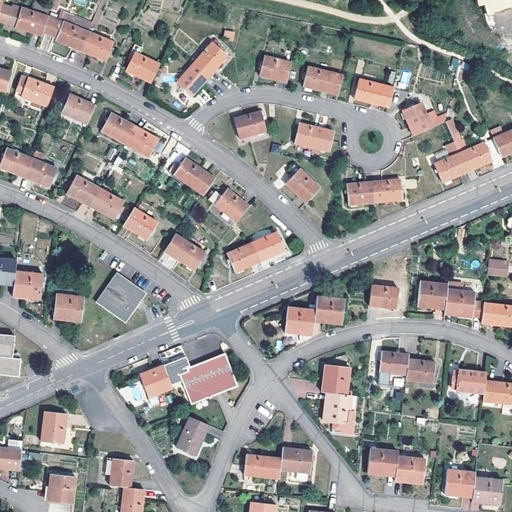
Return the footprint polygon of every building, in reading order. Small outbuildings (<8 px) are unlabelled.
[(511,0),(475,0),(477,6),(482,5),(485,14),(511,6),(511,0)] [(41,36),(42,33),(50,8),(33,3),(31,11),(23,8),(23,10),(1,3),(0,8),(0,21),(9,24),(15,26),(15,28),(41,36)] [(67,14),(50,8),(42,33),(56,38),(55,41),(80,51),(88,32),(92,24),(67,14)] [(224,30),(223,38),(233,39),(235,31),(224,30)] [(88,32),(80,51),(105,61),(113,42),(88,32)] [(227,56),(211,42),(193,62),(209,76),(227,56)] [(150,83),(159,64),(140,55),(143,48),(132,43),(126,56),(131,58),(125,71),(150,83)] [(285,83),(291,63),(264,57),(259,77),(285,83)] [(209,76),(193,62),(176,83),(192,97),(209,76)] [(337,95),(342,75),(307,67),(303,87),(337,95)] [(0,91),(4,92),(10,72),(0,68),(0,91)] [(401,71),(399,88),(408,89),(410,72),(401,71)] [(21,98),(46,107),(53,87),(27,78),(27,79),(21,77),(14,99),(20,101),(21,98)] [(388,108),(393,87),(359,79),(354,99),(388,108)] [(86,125),(95,106),(70,95),(67,100),(63,98),(57,111),(86,125)] [(413,136),(432,128),(421,103),(402,111),(413,136)] [(259,112),(234,119),(239,139),(265,131),(259,112)] [(135,126),(111,113),(101,132),(124,145),(135,126)] [(333,132),(299,124),(294,144),(328,152),(333,132)] [(135,126),(124,145),(148,159),(158,139),(135,126)] [(511,129),(493,138),(501,158),(511,153),(511,129)] [(491,162),(482,143),(458,153),(467,173),(491,162)] [(271,153),(280,155),(282,146),(273,144),(271,153)] [(0,168),(23,178),(31,158),(6,148),(0,162),(0,168)] [(35,149),(31,158),(23,178),(49,188),(57,168),(42,163),(46,155),(35,149)] [(467,173),(458,153),(434,164),(442,183),(467,173)] [(203,196),(215,179),(185,158),(173,175),(203,196)] [(319,188),(294,164),(288,171),(293,176),(285,185),(305,204),(319,188)] [(100,188),(77,175),(66,194),(89,207),(100,188)] [(373,182),(375,203),(401,201),(400,179),(373,182)] [(373,182),(346,184),(348,206),(375,203),(373,182)] [(100,188),(89,207),(113,220),(124,201),(100,188)] [(235,223),(249,206),(228,189),(214,206),(235,223)] [(157,223),(134,208),(123,226),(146,241),(157,223)] [(250,242),(260,263),(284,252),(275,232),(250,242)] [(205,253),(175,234),(164,252),(193,271),(205,253)] [(260,263),(250,242),(226,253),(234,274),(260,263)] [(14,271),(16,260),(0,258),(0,285),(13,286),(14,271)] [(505,266),(491,264),(490,273),(504,274),(505,266)] [(42,274),(14,271),(13,286),(12,297),(39,300),(42,274)] [(145,294),(116,273),(96,302),(125,323),(145,294)] [(447,288),(447,285),(419,281),(416,307),(444,311),(447,288)] [(397,288),(371,285),(368,307),(394,310),(397,288)] [(57,289),(57,295),(75,297),(75,289),(67,288),(66,289),(57,289)] [(474,292),(447,288),(444,311),(443,315),(471,319),(471,316),(481,318),(483,303),(483,302),(473,301),(474,292)] [(81,323),(84,297),(75,297),(57,295),(55,295),(52,320),(81,323)] [(344,300),(316,296),(315,310),(313,322),(341,325),(344,300)] [(511,306),(483,303),(481,318),(481,324),(511,327),(511,306)] [(313,322),(315,310),(287,307),(284,333),(312,336),(313,322)] [(0,374),(18,376),(20,359),(12,358),(14,336),(0,334),(0,374)] [(378,373),(405,376),(408,359),(408,355),(381,352),(378,373)] [(185,356),(162,365),(170,385),(182,381),(180,375),(188,372),(186,367),(189,365),(185,356)] [(188,372),(180,375),(182,381),(189,399),(206,392),(208,399),(211,398),(210,396),(222,391),(221,388),(235,382),(225,357),(188,372)] [(434,362),(408,359),(405,376),(405,381),(432,384),(434,362)] [(170,385),(162,365),(139,375),(151,405),(159,403),(156,395),(171,389),(170,385)] [(325,393),(346,395),(350,368),(323,365),(320,392),(325,393)] [(485,380),(485,373),(458,370),(458,373),(453,372),(451,389),(456,390),(456,392),(483,395),(485,380)] [(393,377),(393,386),(403,386),(404,377),(393,377)] [(483,395),(482,402),(511,405),(511,383),(485,380),(483,395)] [(355,413),(349,412),(351,396),(346,395),(325,393),(322,421),(332,422),(332,428),(340,429),(340,434),(352,435),(353,423),(355,413)] [(63,444),(66,414),(44,411),(40,442),(63,444)] [(431,411),(430,418),(438,419),(439,412),(431,411)] [(209,426),(189,417),(176,447),(195,457),(209,426)] [(0,468),(19,470),(21,450),(22,442),(8,441),(7,449),(0,447),(0,468)] [(312,451),(282,447),(281,458),(279,470),(309,474),(312,451)] [(397,456),(398,451),(370,448),(367,474),(395,477),(397,456)] [(29,452),(28,459),(40,460),(41,453),(29,452)] [(279,470),(281,458),(246,454),(243,475),(278,479),(279,470)] [(395,477),(394,481),(422,485),(425,459),(397,456),(395,477)] [(123,487),(131,488),(134,461),(112,458),(110,474),(109,485),(123,487)] [(474,477),(474,473),(447,469),(444,495),(472,498),(474,477)] [(49,474),(47,493),(46,501),(50,501),(72,504),(75,477),(49,474)] [(472,498),(471,503),(498,506),(501,480),(474,477),(472,498)] [(141,511),(145,490),(131,488),(123,487),(119,511),(141,511)] [(275,511),(276,506),(249,502),(248,511),(275,511)]
